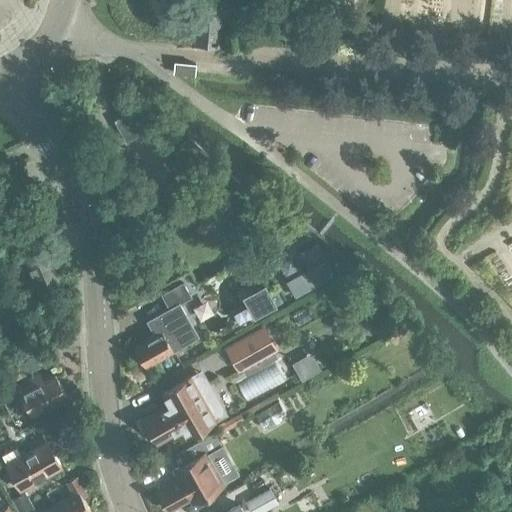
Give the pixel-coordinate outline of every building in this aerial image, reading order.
[(218,40),(219,25),(220,18),(238,20),(239,8),(199,5),(196,38),(218,40)] [(146,101),(115,119),(126,141),(158,122),(146,101)] [(205,230),(231,199),(229,197),(241,182),(217,161),(217,160),(188,135),(175,150),(205,175),(207,173),(219,183),(215,187),(213,185),(188,216),(205,230)] [(42,240),(21,248),(38,288),(59,279),(42,240)] [(309,267),(286,279),(295,296),(334,274),(318,245),(317,242),(316,243),(301,251),(309,267)] [(265,248),(254,254),(260,264),(271,258),(265,248)] [(339,262),(333,265),(337,272),(345,268),(346,268),(342,260),(339,262)] [(265,286),(256,291),(267,311),(276,306),(265,286)] [(386,301),(367,311),(380,335),(400,324),(386,301)] [(149,319),(155,332),(156,333),(134,345),(146,365),(174,350),(190,340),(183,328),(172,334),(159,313),(149,319)] [(255,332),(220,352),(232,374),(268,353),(255,332)] [(291,360),(302,377),(323,365),(312,347),(291,360)] [(277,362),(238,377),(246,396),(284,381),(277,362)] [(16,363),(0,372),(0,386),(22,375),(16,363)] [(31,414),(49,405),(67,395),(56,373),(43,379),(39,370),(16,383),(31,414)] [(197,388),(190,377),(163,393),(169,404),(145,418),(158,441),(183,427),(187,434),(214,418),(210,410),(213,408),(214,408),(215,406),(216,405),(217,403),(217,402),(217,401),(217,399),(216,397),(207,382),(197,388)] [(276,402),(254,415),(261,427),(283,414),(276,402)] [(5,463),(20,490),(61,465),(47,440),(21,454),(16,446),(1,454),(6,462),(5,463)] [(180,477),(179,478),(157,490),(168,509),(191,496),(194,500),(222,484),(203,451),(175,468),(180,477)] [(72,492),(44,509),(45,511),(88,511),(91,511),(82,493),(86,490),(77,474),(66,480),(72,492)] [(259,511),(278,502),(270,487),(248,499),(254,511),(259,511)] [(25,490),(12,497),(20,511),(28,511),(35,508),(25,490)]
